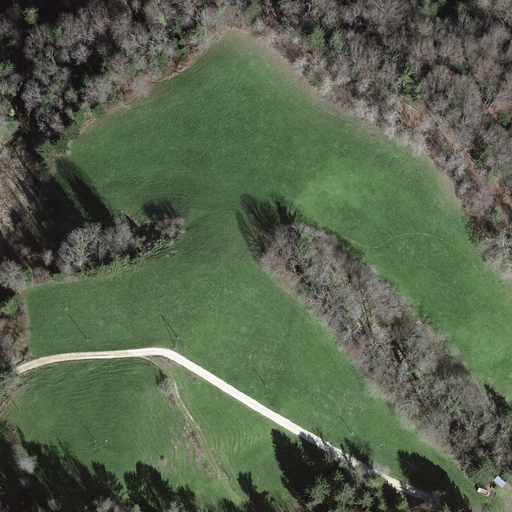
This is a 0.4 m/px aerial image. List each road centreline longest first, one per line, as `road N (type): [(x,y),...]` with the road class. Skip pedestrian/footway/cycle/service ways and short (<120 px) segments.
road 1 (track): [(134,352),(185,361),(381,477),(465,511)]
road 2 (track): [(255,511),(224,483),(164,367),(134,352)]
road 3 (track): [(134,352),(54,358),(0,382)]
